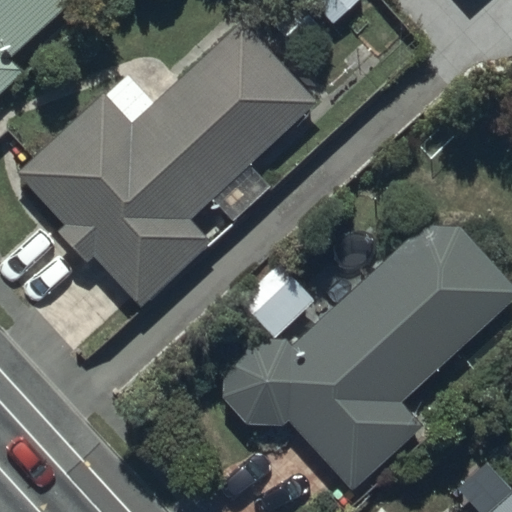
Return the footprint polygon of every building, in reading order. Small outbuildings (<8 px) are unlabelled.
[(0,0),(0,79),(20,61),(8,48),(62,0),(0,0)] [(64,214),(56,222),(84,254),(92,247),(138,298),(210,233),(189,210),(211,190),(232,214),(270,180),(248,155),(315,95),(242,13),(151,94),(127,67),(19,163),(64,214)] [(253,328),(252,328),(224,344),(220,389),(247,416),(248,416),(293,417),(351,479),(419,416),(398,393),(511,287),(511,277),(441,201),(292,333),(253,328)] [(280,254),(239,291),(274,330),(315,292),(280,254)] [(511,511),(511,484),(480,511),(511,511)]
